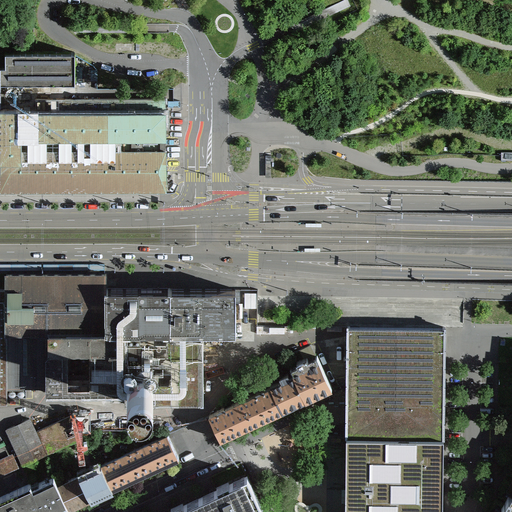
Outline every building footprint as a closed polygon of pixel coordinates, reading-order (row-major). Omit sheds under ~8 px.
[(6,66),(0,65),(0,106),(1,106),(1,82),(8,82),(75,82),(74,52),(6,52),(6,66)] [(166,112),(166,110),(165,110),(165,98),(35,98),(35,110),(35,111),(21,111),(21,109),(0,109),(0,188),(2,189),(2,188),(17,188),(17,189),(19,189),(19,188),(34,188),(34,189),(36,189),(36,188),(52,188),(52,189),(54,189),(54,188),(69,188),(69,189),(71,189),(71,188),(86,188),(86,189),(88,189),(88,188),(93,188),(94,190),(96,190),(97,190),(99,188),(104,188),(104,189),(106,189),(106,188),(121,188),(121,189),(123,189),(123,188),(138,188),(138,189),(140,189),(140,188),(155,188),(157,188),(164,188),(166,188),(166,187),(166,177),(166,176),(166,161),(166,159),(165,149),(166,149),(166,148),(165,148),(165,137),(166,137),(166,136),(166,129),(166,127),(166,120),(166,118),(166,112)] [(511,151),(501,151),(501,155),(501,159),(511,159),(511,151)] [(58,391),(58,388),(67,388),(68,388),(90,388),(91,388),(124,388),(124,403),(155,403),(200,403),(203,403),(203,337),(236,337),(236,318),(239,318),(239,305),(236,305),(236,289),(170,289),(170,288),(106,288),(106,273),(29,273),(6,273),(6,288),(7,386),(49,386),(49,389),(50,389),(50,391),(58,391)] [(344,346),(344,362),(347,362),(346,436),(444,437),(445,327),(442,327),(350,326),(347,326),(347,346),(344,346)] [(293,374),(294,374),(306,399),(331,387),(318,360),(310,364),(307,357),(297,362),(300,368),(292,372),(293,374)] [(282,410),(291,406),(297,403),(306,399),(294,374),(293,374),(290,376),(288,373),(279,376),(281,380),(270,385),(271,386),(282,410)] [(257,392),(249,396),(260,420),(282,410),(271,386),(264,389),(263,388),(256,391),(257,392)] [(249,396),(232,404),(244,427),(260,420),(249,396)] [(209,414),(220,438),(222,438),(244,427),(232,404),(225,407),(224,406),(217,409),(218,410),(209,414)] [(30,418),(6,428),(23,464),(47,453),(81,437),(71,415),(36,431),(30,418)] [(156,468),(178,458),(167,434),(145,444),(156,468)] [(345,511),(442,511),(444,437),(346,436),(345,511)] [(123,454),(134,478),(156,468),(145,444),(123,454)] [(112,488),(134,478),(123,454),(101,464),(112,488)] [(0,475),(14,469),(8,455),(0,458),(0,475)] [(101,464),(79,474),(90,498),(112,488),(101,464)] [(0,511),(43,511),(31,485),(22,465),(14,469),(0,475),(0,511)] [(90,498),(79,474),(57,485),(68,509),(90,498)] [(43,511),(60,511),(68,509),(57,485),(53,475),(31,485),(43,511)] [(226,511),(255,511),(262,509),(247,475),(216,490),(226,511)] [(501,511),(496,508),(493,511),(511,511),(511,480),(506,490),(511,493),(509,496),(508,496),(501,508),(502,508),(501,511)] [(226,511),(216,490),(167,511),(226,511)]
